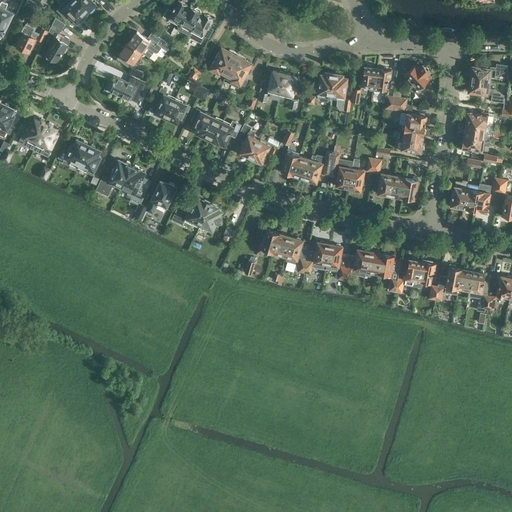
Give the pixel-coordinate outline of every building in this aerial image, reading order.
[(87,14),(73,0),(69,0),(67,3),(65,2),(61,6),(77,21),(81,19),(82,19),(87,14)] [(73,0),(87,14),(93,8),(92,6),(95,3),(92,0),(73,0)] [(180,25),(190,5),(190,6),(179,0),(178,2),(177,2),(174,7),(175,8),(173,10),(168,7),(163,16),(164,17),(163,20),(175,27),(178,28),(180,25)] [(13,12),(6,9),(8,4),(2,1),(0,5),(0,36),(1,37),(13,12)] [(179,29),(178,29),(176,35),(179,36),(182,31),(189,35),(201,12),(202,11),(190,5),(180,25),(181,25),(179,29)] [(201,12),(189,35),(193,38),(195,37),(199,31),(203,34),(208,26),(209,26),(212,20),(211,20),(212,18),(201,12)] [(55,17),(48,30),(55,34),(53,37),(55,38),(46,54),(47,54),(48,57),(55,62),(59,62),(70,45),(61,40),(63,37),(59,34),(65,23),(55,17)] [(19,37),(15,43),(18,44),(17,45),(30,52),(36,38),(43,41),(48,30),(42,27),(39,32),(35,30),(36,28),(33,26),(26,22),(19,37)] [(166,31),(162,36),(171,42),(175,34),(178,29),(178,28),(175,27),(171,34),(166,31)] [(129,41),(142,51),(147,45),(157,52),(158,52),(162,46),(167,49),(170,45),(152,31),(148,38),(137,30),(129,41)] [(142,51),(129,41),(120,52),(122,53),(119,57),(130,66),(130,65),(132,66),(129,73),(140,78),(143,72),(135,68),(137,65),(134,62),(142,51)] [(220,70),(227,74),(238,53),(230,48),(229,50),(222,47),(212,67),(219,71),(220,70)] [(238,53),(227,74),(225,78),(231,81),(230,83),(238,88),(241,83),(245,85),(248,79),(244,77),(251,62),(245,59),(246,57),(238,53)] [(418,62),(404,75),(418,89),(431,77),(432,77),(428,73),(430,71),(423,64),(421,66),(418,62)] [(472,66),(471,78),(490,81),(490,77),(495,77),(495,75),(505,72),(507,72),(508,65),(497,63),(496,67),(491,66),(490,68),(472,66)] [(362,72),(361,81),(360,84),(371,86),(370,90),(374,91),(378,67),(365,65),(364,73),(362,72)] [(188,77),(194,81),(200,70),(194,67),(188,77)] [(378,67),(374,91),(380,91),(380,87),(387,88),(388,78),(391,78),(392,69),(378,67)] [(162,79),(169,82),(174,72),(168,69),(162,79)] [(268,92),(280,94),(285,73),(283,73),(282,71),(279,70),(278,72),(273,70),(268,92)] [(285,73),(280,94),(292,97),(297,76),(291,75),(290,73),(287,72),(286,74),(285,73)] [(332,93),(334,73),(326,72),(326,74),(320,74),(317,97),(318,97),(320,100),(328,101),(330,100),(331,100),(332,93)] [(334,73),(332,93),(337,94),(337,96),(338,96),(338,98),(342,106),(345,107),(344,110),(350,111),(352,101),(346,100),(346,98),(344,97),(347,77),(342,77),(343,74),(334,73)] [(135,86),(143,90),(146,83),(135,77),(132,84),(117,76),(110,90),(128,99),(135,86)] [(490,81),(471,78),(469,90),(493,94),(492,100),(504,102),(503,108),(509,109),(510,96),(507,96),(494,88),(489,88),(490,81)] [(192,94),(198,97),(203,86),(197,83),(192,94)] [(203,86),(198,97),(205,100),(210,89),(203,86)] [(161,115),(166,118),(175,98),(164,93),(166,89),(161,87),(155,100),(160,102),(155,111),(161,114),(161,115)] [(354,87),(352,101),(360,102),(362,89),(354,87)] [(394,95),(393,103),(407,105),(408,98),(401,96),(402,91),(395,89),(394,95)] [(258,100),(266,102),(268,93),(262,92),(260,92),(258,100)] [(222,95),(219,103),(224,105),(227,97),(222,95)] [(247,107),(254,109),(257,97),(251,95),(247,107)] [(387,95),(386,108),(392,109),(393,103),(394,95),(387,95)] [(175,98),(166,118),(170,120),(171,119),(177,122),(180,117),(184,119),(190,105),(175,98)] [(289,108),(296,109),(298,101),(291,99),(289,108)] [(2,102),(0,107),(0,124),(0,125),(0,134),(4,136),(14,115),(12,113),(14,108),(2,102)] [(393,103),(392,109),(398,110),(399,112),(401,113),(399,123),(405,124),(425,127),(427,116),(425,115),(425,114),(420,113),(419,114),(411,113),(412,105),(407,105),(393,103)] [(468,109),(466,124),(486,126),(493,127),(495,113),(482,111),(481,113),(474,112),(475,110),(468,109)] [(197,132),(202,134),(212,115),(201,110),(192,128),(197,131),(197,132)] [(28,140),(36,144),(47,121),(35,115),(32,121),(30,120),(21,138),(28,141),(28,140)] [(202,134),(214,140),(223,121),(212,115),(202,134)] [(223,121),(214,140),(219,142),(225,144),(229,134),(235,137),(241,124),(232,119),(230,124),(223,121)] [(47,121),(36,144),(43,147),(43,148),(49,151),(58,134),(55,132),(58,127),(47,121)] [(239,151),(251,157),(260,137),(255,134),(256,131),(251,129),(252,126),(245,123),(238,138),(244,141),(239,151)] [(405,124),(403,136),(423,139),(425,127),(405,124)] [(466,124),(465,136),(484,138),(486,126),(466,124)] [(282,142),(289,145),(295,132),(288,129),(282,142)] [(260,137),(251,157),(262,162),(267,152),(274,156),(282,140),(281,139),(282,140),(281,142),(269,136),(267,137),(266,140),(260,137)] [(423,139),(403,136),(401,151),(410,152),(410,150),(413,151),(412,153),(421,154),(423,139)] [(490,139),(484,138),(465,136),(463,148),(472,149),(472,151),(482,153),(483,145),(489,146),(490,139)] [(70,163),(78,167),(89,144),(77,138),(74,143),(72,142),(68,150),(63,147),(58,157),(63,159),(63,161),(69,164),(70,163)] [(0,148),(0,149),(5,152),(10,143),(4,140),(0,148)] [(89,144),(78,167),(92,173),(101,156),(98,154),(100,149),(89,144)] [(377,154),(390,156),(391,148),(378,146),(377,154)] [(7,148),(2,159),(9,162),(14,151),(7,148)] [(293,174),(299,155),(300,153),(289,149),(282,170),(293,174)] [(334,151),(330,175),(339,177),(337,185),(349,187),(354,160),(339,158),(340,152),(334,151)] [(483,160),(497,162),(498,155),(485,153),(483,160)] [(311,158),(305,178),(316,181),(319,174),(321,174),(327,156),(317,154),(316,155),(312,154),(311,158)] [(293,174),(305,178),(311,158),(299,155),(293,174)] [(367,170),(374,172),(376,158),(369,157),(367,170)] [(466,164),(484,168),(486,161),(468,157),(466,164)] [(121,188),(132,165),(119,158),(117,164),(115,163),(110,173),(111,174),(110,177),(104,175),(96,189),(108,195),(114,184),(121,188)] [(354,160),(349,187),(361,189),(365,170),(358,169),(360,159),(354,158),(354,160)] [(376,158),(374,172),(380,173),(380,168),(382,159),(376,158)] [(409,158),(408,164),(420,166),(421,160),(409,158)] [(39,176),(46,179),(51,168),(44,165),(39,176)] [(132,165),(121,188),(129,191),(128,193),(133,196),(137,186),(139,187),(144,177),(142,176),(145,171),(132,165)] [(391,194),(394,175),(382,173),(379,192),(391,194)] [(394,175),(391,194),(403,197),(406,177),(394,175)] [(406,177),(403,197),(415,199),(419,177),(414,176),(413,179),(406,177)] [(493,190),(499,191),(501,178),(495,177),(493,190)] [(501,178),(499,191),(505,192),(508,179),(501,178)] [(138,210),(135,216),(143,220),(148,210),(153,212),(157,203),(165,208),(176,186),(167,182),(166,183),(161,180),(148,206),(141,203),(138,210)] [(451,196),(449,205),(464,207),(467,188),(453,185),(452,193),(453,194),(453,196),(451,196)] [(467,188),(464,207),(475,209),(479,190),(467,188)] [(479,190),(475,209),(487,211),(491,192),(479,190)] [(503,203),(502,208),(504,208),(503,214),(511,215),(511,195),(507,194),(505,203),(503,203)] [(200,223),(211,202),(202,198),(202,199),(196,196),(187,214),(176,209),(172,219),(182,224),(184,221),(191,225),(192,223),(199,227),(200,223)] [(211,202),(200,223),(213,230),(215,225),(217,226),(221,216),(220,215),(222,211),(217,208),(218,206),(211,203),(211,202)] [(135,216),(138,210),(131,206),(126,217),(132,220),(135,216)] [(228,225),(224,234),(232,237),(236,228),(228,225)] [(274,252),(280,233),(268,229),(264,242),(261,241),(257,252),(266,254),(266,253),(273,255),(274,252)] [(280,233),(274,252),(286,255),(291,236),(280,233)] [(291,236),(286,255),(288,256),(286,264),(296,267),(295,269),(298,269),(298,271),(304,272),(308,250),(300,249),(303,240),(291,236)] [(308,250),(304,272),(311,274),(312,267),(325,269),(330,243),(318,241),(316,252),(308,250)] [(330,243),(325,269),(337,271),(336,279),(344,280),(348,258),(341,256),(343,246),(330,243)] [(348,258),(344,280),(351,281),(352,274),(366,276),(371,251),(359,249),(357,256),(349,254),(348,258)] [(371,251),(366,276),(366,277),(367,278),(368,275),(371,276),(371,271),(379,272),(382,253),(371,251)] [(382,253),(379,272),(386,274),(385,276),(390,277),(391,278),(389,290),(396,291),(398,277),(400,266),(392,265),(394,255),(382,253)] [(244,272),(252,274),(256,261),(255,261),(256,258),(251,256),(250,259),(249,258),(248,260),(245,259),(243,265),(246,266),(244,272)] [(398,277),(396,291),(403,293),(404,284),(418,286),(418,285),(422,260),(410,258),(407,274),(404,274),(403,279),(398,277)] [(418,285),(422,286),(422,282),(423,281),(431,282),(433,271),(435,272),(437,263),(433,262),(433,260),(427,259),(427,261),(422,260),(418,285)] [(457,294),(458,287),(462,267),(457,266),(455,264),(453,264),(451,265),(450,265),(448,276),(440,275),(438,285),(436,298),(442,299),(444,290),(445,290),(445,292),(457,294)] [(462,267),(458,287),(471,289),(474,270),(462,267)] [(474,270),(471,289),(469,296),(479,298),(477,310),(485,311),(486,308),(488,295),(490,281),(484,280),(486,272),(474,270)] [(497,287),(496,294),(510,296),(511,286),(511,276),(499,274),(498,280),(500,281),(499,288),(497,287)] [(432,284),(429,298),(436,299),(436,298),(438,285),(432,284)] [(488,295),(486,308),(493,310),(496,296),(488,295)]
